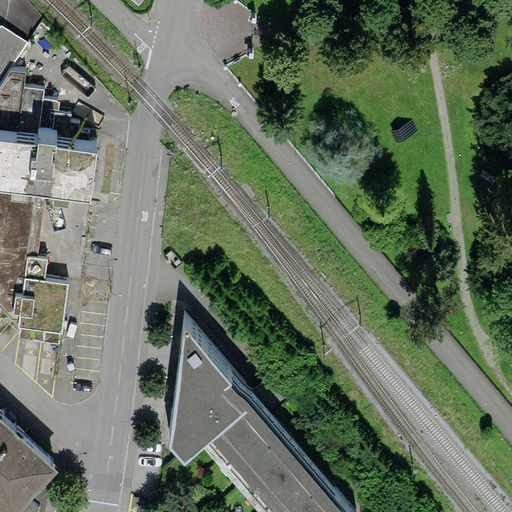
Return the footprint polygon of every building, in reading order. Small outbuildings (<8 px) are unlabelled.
[(0,81),(11,65),(28,40),(2,23),(0,25),(0,81)] [(0,81),(0,315),(14,330),(58,335),(61,312),(46,310),(52,256),(36,254),(45,176),(90,181),(96,135),(77,133),(78,122),(67,121),(68,112),(57,110),(58,96),(42,95),(43,85),(24,83),(25,67),(11,65),(0,81)] [(274,511),(350,511),(352,510),(183,309),(165,430),(181,447),(202,427),(274,511)] [(0,402),(0,493),(13,506),(28,489),(59,455),(15,416),(0,402)] [(13,506),(0,493),(0,511),(37,511),(40,499),(28,489),(13,506)]
